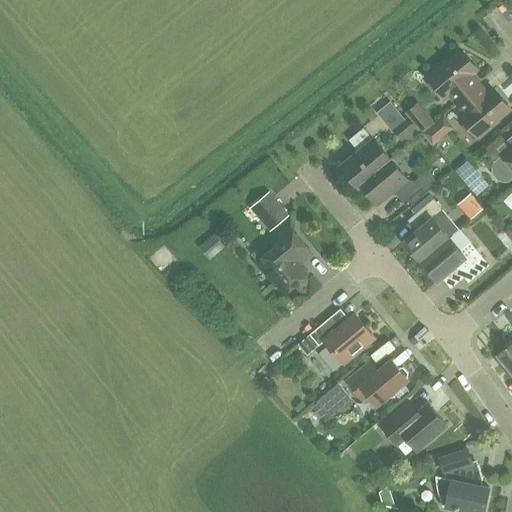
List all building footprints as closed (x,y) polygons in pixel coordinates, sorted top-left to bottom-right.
[(457,105),(481,84),(473,75),(479,70),(462,49),(448,60),(447,59),(427,76),(445,98),(449,95),(457,105)] [(481,84),(457,105),(465,113),(461,116),(466,122),(462,126),(474,141),(478,137),(479,138),(499,121),(498,120),(511,109),(494,89),(489,93),(481,84)] [(405,113),(408,115),(422,132),(434,121),(418,102),(405,113)] [(444,113),(422,132),(433,146),(456,127),(444,113)] [(406,145),(422,132),(408,115),(392,128),(406,145)] [(511,135),(497,149),(502,154),(495,160),(492,165),(492,173),(498,180),(507,182),(511,179),(511,183),(511,184),(511,135)] [(364,182),(390,161),(374,142),(346,166),(359,183),(363,180),(364,182)] [(379,200),(404,178),(390,161),(364,182),(379,200)] [(463,172),(483,195),(496,184),(477,161),(463,172)] [(426,194),(439,183),(428,170),(415,181),(426,194)] [(289,215),(276,199),(274,196),(270,192),(252,207),(271,230),(289,215)] [(479,220),(493,210),(480,193),(466,203),(479,220)] [(452,236),(452,235),(460,229),(450,216),(451,215),(437,197),(416,214),(425,225),(407,240),(423,260),(452,236)] [(259,262),(276,282),(278,280),(286,290),(293,285),(297,285),(303,280),(303,276),(307,273),(306,273),(306,274),(299,266),(298,266),(312,254),(305,244),(287,224),(271,238),(271,237),(270,238),(271,239),(273,237),(279,244),(274,247),(258,261),(258,262),(259,262)] [(210,260),(226,246),(214,233),(199,246),(210,260)] [(452,236),(423,260),(440,280),(458,266),(467,276),(487,259),(473,241),(463,249),(452,236)] [(376,336),(356,312),(342,323),(334,313),(311,332),(320,343),(327,338),(346,361),(376,336)] [(511,342),(496,356),(511,375),(511,342)] [(401,366),(393,357),(376,372),(368,363),(348,379),(363,397),(368,393),(377,405),(390,394),(392,397),(412,380),(407,374),(409,371),(405,365),(401,366)] [(268,388),(273,383),(267,375),(261,381),(268,388)] [(331,417),(352,399),(338,382),(317,400),(331,417)] [(448,424),(430,402),(410,418),(401,408),(382,424),(398,443),(407,436),(418,449),(448,424)] [(473,466),(467,448),(439,457),(444,471),(445,470),(444,477),(437,475),(436,475),(437,483),(438,491),(440,499),(443,506),(444,505),(456,508),(455,511),(472,511),(473,511),(475,511),(483,511),(489,486),(486,485),(479,464),(473,466)] [(398,488),(387,491),(392,509),(403,506),(398,488)]
